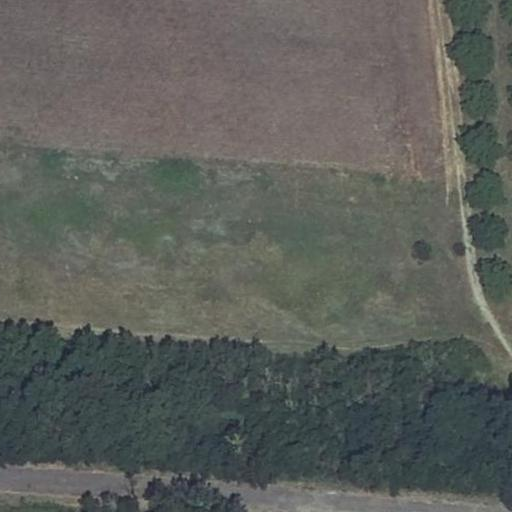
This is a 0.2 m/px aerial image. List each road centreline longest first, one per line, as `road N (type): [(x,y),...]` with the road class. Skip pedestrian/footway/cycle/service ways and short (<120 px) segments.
road 1 (unclassified): [(0,474),(436,511)]
road 2 (track): [(439,0),(474,280),(511,356)]
